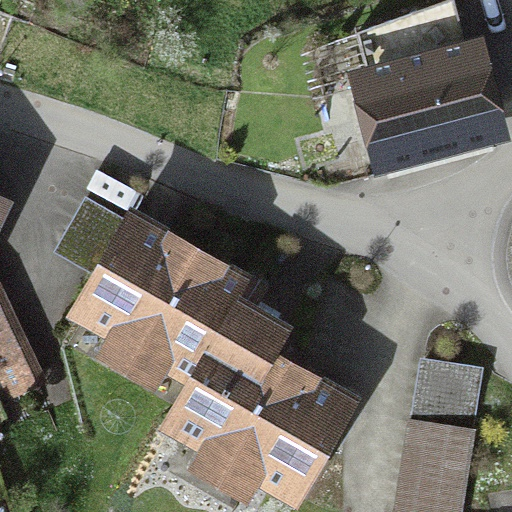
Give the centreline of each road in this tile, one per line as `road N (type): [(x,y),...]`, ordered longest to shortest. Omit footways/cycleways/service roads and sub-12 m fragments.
road 1 (residential): [(438,241),(229,187),(0,101)]
road 2 (unclassified): [(511,338),(438,241)]
